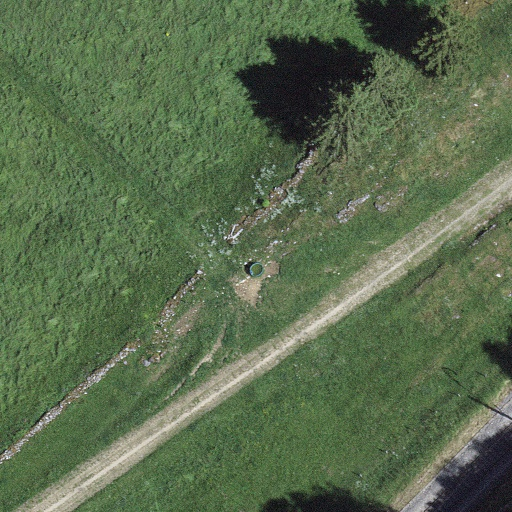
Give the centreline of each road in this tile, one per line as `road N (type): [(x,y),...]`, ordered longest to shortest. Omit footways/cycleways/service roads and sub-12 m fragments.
road 1 (track): [(511,184),(43,511)]
road 2 (track): [(0,63),(297,334)]
